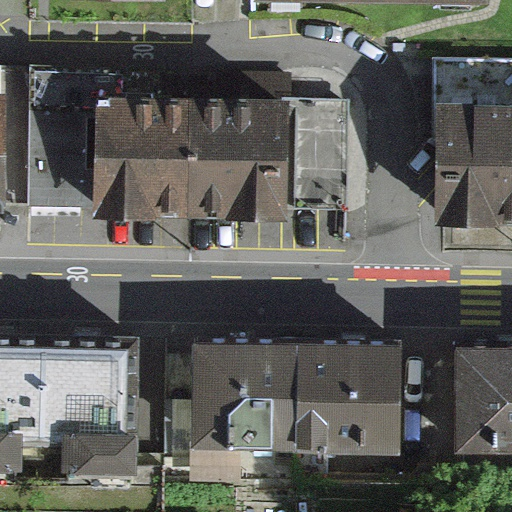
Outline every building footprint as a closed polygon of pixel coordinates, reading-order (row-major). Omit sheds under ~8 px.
[(101,207),(192,208),(192,108),(102,108),(101,207)] [(192,208),(282,208),(283,109),(192,108),(192,208)] [(511,219),(511,116),(448,116),(446,218),(511,219)] [(46,445),(46,339),(0,339),(0,467),(23,467),(23,445),(46,445)] [(46,339),(46,445),(68,445),(68,466),(131,466),(131,339),(46,339)] [(298,341),(199,339),(196,446),(296,448),(298,341)] [(397,344),(298,341),(296,448),(395,450),(397,344)] [(460,448),(511,448),(511,346),(461,346),(460,448)]
